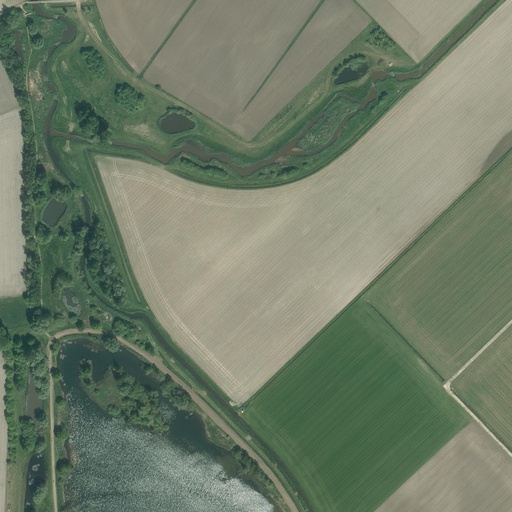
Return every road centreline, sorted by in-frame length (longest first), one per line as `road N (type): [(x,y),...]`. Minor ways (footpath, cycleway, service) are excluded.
road 1 (track): [(294,511),(177,383),(119,339),(86,329),(52,339)]
road 2 (track): [(511,455),(447,387),(511,321)]
road 3 (track): [(52,339),(56,511)]
